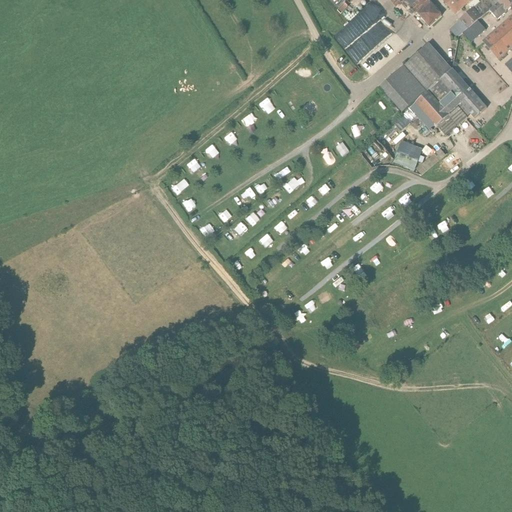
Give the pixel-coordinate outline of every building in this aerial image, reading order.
[(406,0),(411,6),(418,0),(335,0),(364,34),(404,0),(406,0)] [(441,0),(454,15),(471,0),(441,0)] [(483,0),(456,24),(463,33),(477,21),(489,11),(498,3),(500,5),(505,0),(483,0)] [(506,13),(511,9),(511,7),(511,0),(505,0),(500,5),(498,3),(489,11),(498,21),(506,13)] [(511,18),(483,43),(499,61),(511,49),(511,18)] [(477,21),(463,33),(471,43),(476,39),(485,30),(477,21)] [(378,33),(349,51),(358,65),(387,46),(378,33)] [(404,66),(426,92),(441,79),(452,70),(429,44),(404,66)] [(452,70),(441,79),(462,104),(456,109),(466,119),(467,118),(467,117),(470,114),(474,119),(487,108),(470,89),(472,87),(473,86),(473,85),(461,71),(457,74),(453,69),(452,70)] [(426,92),(414,102),(435,126),(436,125),(445,136),(466,119),(456,109),(462,104),(441,79),(426,92)] [(268,107),(274,103),(270,96),(264,100),(268,107)] [(251,113),(242,119),(248,127),(256,121),(251,113)] [(229,141),(236,137),(231,130),(224,134),(229,141)] [(420,159),(425,148),(403,139),(399,151),(420,159)] [(213,144),(207,149),(213,155),(219,150),(213,144)] [(434,155),(439,162),(446,156),(440,150),(434,155)] [(417,160),(396,153),(392,163),(414,170),(417,160)] [(187,165),(193,174),(201,168),(195,159),(187,165)] [(422,165),(427,171),(434,166),(428,160),(422,165)] [(378,181),(371,186),(378,195),(385,189),(378,181)] [(242,197),(245,202),(251,200),(248,194),(242,197)] [(224,220),(234,215),(229,206),(220,210),(224,220)] [(238,237),(245,233),(239,224),(232,229),(238,237)] [(335,284),(341,292),(348,287),(342,279),(335,284)] [(507,311),(511,306),(511,299),(509,296),(500,302),(507,311)] [(303,309),(296,314),(302,321),(309,316),(303,309)]
